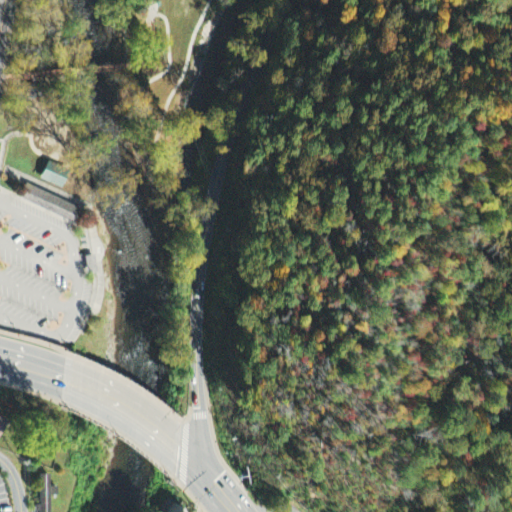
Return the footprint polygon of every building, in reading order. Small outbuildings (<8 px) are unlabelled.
[(42,84),(34,85),(27,85),(28,98),(43,97),(42,84)] [(46,158),(38,174),(61,185),(69,169),(55,162),(46,158)] [(77,224),(19,197),(25,182),(84,210),(77,224)] [(38,473),(38,511),(46,511),(46,473),(38,473)] [(163,511),(185,511),(171,502),(163,511)]
